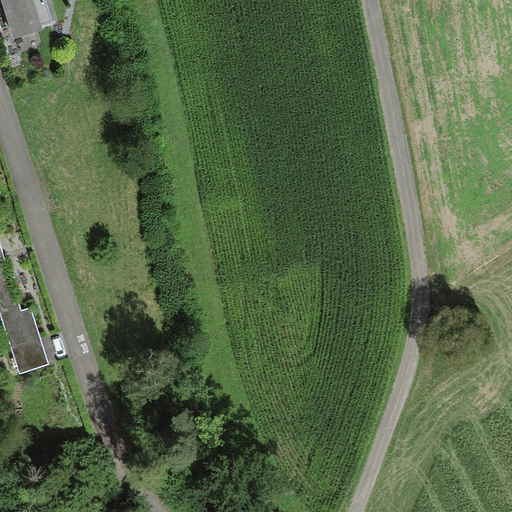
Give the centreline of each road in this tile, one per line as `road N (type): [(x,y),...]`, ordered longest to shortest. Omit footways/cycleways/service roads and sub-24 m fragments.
road 1 (residential): [(367,0),(432,314),(356,511)]
road 2 (residential): [(0,105),(88,379),(133,487),(158,511)]
